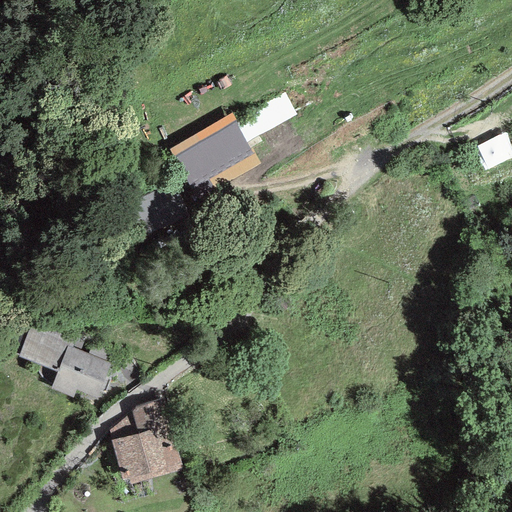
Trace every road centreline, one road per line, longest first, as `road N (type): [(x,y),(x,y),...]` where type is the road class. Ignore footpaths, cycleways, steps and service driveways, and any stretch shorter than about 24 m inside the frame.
road 1 (residential): [(42,511),(111,421),(270,286)]
road 2 (track): [(270,286),(373,171),(511,79)]
